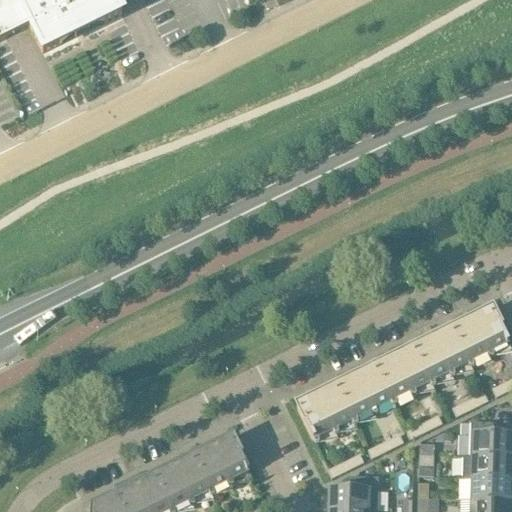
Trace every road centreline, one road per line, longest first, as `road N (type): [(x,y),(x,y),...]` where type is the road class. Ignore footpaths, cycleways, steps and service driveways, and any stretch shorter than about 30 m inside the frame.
road 1 (secondary): [(0,335),(337,167),(511,95)]
road 2 (unclassified): [(343,0),(0,168)]
road 3 (residential): [(231,387),(498,257)]
road 4 (residential): [(17,511),(53,475),(231,387)]
road 5 (residential): [(292,511),(231,387)]
